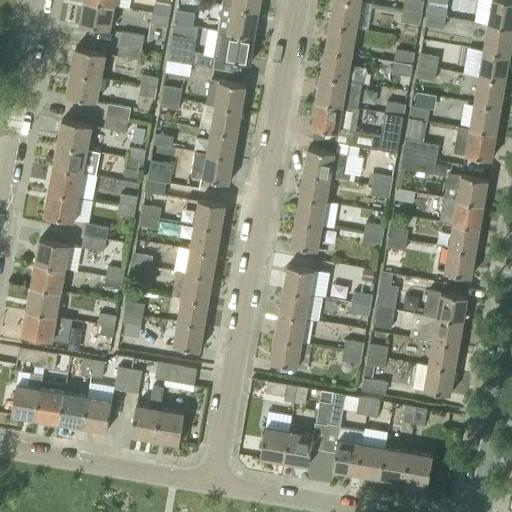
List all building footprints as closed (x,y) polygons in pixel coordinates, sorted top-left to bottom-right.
[(115,5),(87,0),(84,0),(80,23),(111,29),(115,5)] [(261,0),(223,0),(223,3),(259,10),(261,0)] [(361,0),(358,0),(334,0),(330,22),(357,27),(361,0)] [(404,0),(404,8),(422,11),(423,0),(404,0)] [(432,0),(429,0),(427,12),(446,15),(448,3),(432,0)] [(492,0),(488,23),(511,27),(511,0),(509,0),(492,0)] [(156,2),(154,12),(170,15),(172,4),(156,2)] [(259,10),(223,3),(219,30),(255,36),(259,10)] [(422,11),(404,8),(403,11),(402,20),(420,23),(422,11)] [(177,9),(175,22),(193,25),(195,12),(177,9)] [(170,15),(154,12),(152,22),(168,25),(170,15)] [(446,15),(427,12),(425,24),(444,27),(446,15)] [(198,25),(193,25),(175,22),(168,58),(214,66),(215,56),(250,62),(255,36),(219,30),(214,56),(194,50),(198,25)] [(357,27),(330,22),(326,48),(352,53),(357,27)] [(511,44),(511,27),(488,23),(484,49),(510,54),(511,44)] [(122,30),(120,42),(142,46),(145,35),(122,30)] [(142,46),(120,42),(118,54),(140,58),(142,46)] [(71,70),(102,76),(106,52),(76,47),(71,70)] [(352,53),(326,48),(321,75),(362,82),(364,82),(367,65),(351,62),(352,53)] [(396,48),(394,60),(413,63),(416,51),(396,48)] [(510,54),(484,49),(479,76),(506,80),(510,54)] [(421,51),(419,64),(437,67),(440,55),(421,51)] [(413,63),(394,60),(392,73),(411,76),(413,63)] [(437,67),(419,64),(416,76),(435,79),(437,67)] [(102,76),(71,70),(66,95),(97,101),(102,76)] [(142,73),(140,84),(157,87),(159,76),(142,73)] [(362,82),(321,75),(316,101),(357,108),(362,82)] [(506,80),(479,76),(475,102),(501,106),(506,80)] [(206,102),(215,104),(242,109),(246,84),(210,78),(206,102)] [(157,87),(140,84),(139,94),(156,97),(157,87)] [(162,94),(180,97),(182,87),(164,84),(162,94)] [(180,97),(162,94),(160,105),(178,108),(180,97)] [(386,112),(404,115),(406,103),(387,100),(386,112)] [(359,108),(357,108),(316,101),(312,127),(338,132),(338,131),(354,133),(352,143),(398,151),(404,115),(386,112),(382,135),(356,130),(359,108)] [(109,102),(107,114),(129,118),(131,106),(109,102)] [(501,106),(475,102),(470,128),(497,133),(501,106)] [(409,116),(423,118),(428,119),(431,107),(411,103),(409,116)] [(242,109),(215,104),(211,128),(238,133),(242,109)] [(129,118),(107,114),(104,126),(126,130),(129,118)] [(423,118),(409,116),(403,152),(437,158),(439,143),(419,140),(423,118)] [(58,142),(88,148),(92,124),(62,119),(58,142)] [(497,133),(470,128),(459,126),(454,152),(492,159),(497,133)] [(238,133),(211,128),(207,152),(234,157),(238,133)] [(154,142),(172,146),(174,135),(156,132),(154,142)] [(53,166),(84,171),(97,174),(102,150),(88,148),(58,142),(53,166)] [(130,145),(128,156),(144,158),(146,148),(130,145)] [(304,172),(331,176),(349,180),(350,172),(345,171),(348,154),(309,147),(304,172)] [(234,157),(207,152),(196,150),(192,175),(203,176),(202,177),(229,182),(234,157)] [(437,158),(403,152),(401,166),(435,172),(437,158)] [(144,158),(128,156),(126,166),(137,168),(142,169),(144,158)] [(148,175),(167,178),(170,162),(151,159),(148,175)] [(49,190),(79,195),(84,171),(53,166),(49,190)] [(136,176),(137,168),(126,166),(125,166),(124,174),(136,176)] [(331,176),(304,172),(300,196),(326,201),(331,176)] [(373,183),(391,186),(393,176),(374,172),(373,183)] [(445,196),(484,203),(489,179),(449,172),(445,196)] [(167,178),(148,175),(146,191),(165,194),(167,178)] [(391,186),(373,183),(371,194),(390,197),(391,186)] [(414,201),(416,191),(397,188),(395,198),(414,201)] [(79,195),(49,190),(44,214),(74,220),(79,195)] [(121,192),(120,202),(136,205),(138,195),(121,192)] [(326,201),(300,196),(296,220),(322,225),(326,201)] [(484,203),(445,196),(441,220),(453,222),(480,227),(484,203)] [(195,223),(221,228),(226,204),(199,199),(195,223)] [(136,205),(120,202),(118,213),(134,216),(136,205)] [(143,203),(141,213),(160,217),(162,206),(143,203)] [(160,217),(141,213),(139,224),(158,227),(160,217)] [(322,225),(296,220),(292,245),(318,249),(322,225)] [(366,220),(364,231),(383,234),(385,223),(366,220)] [(86,221),(84,233),(106,238),(109,226),(86,221)] [(480,227),(453,222),(449,247),(476,251),(480,227)] [(190,247),(217,252),(221,228),(195,223),(190,247)] [(388,235),(408,239),(410,228),(390,224),(388,235)] [(383,234),(364,231),(363,242),(381,245),(383,234)] [(106,238),(84,233),(82,245),(104,249),(106,238)] [(322,248),(335,254),(341,240),(328,234),(322,248)] [(406,249),(408,239),(388,235),(386,246),(406,249)] [(36,260),(66,266),(70,243),(40,238),(36,260)] [(179,270),(213,276),(217,252),(190,247),(183,246),(179,270)] [(476,251),(449,247),(445,271),(472,276),(476,251)] [(134,251),(133,262),(151,265),(153,254),(134,251)] [(66,266),(36,260),(31,285),(61,291),(73,293),(78,271),(65,269),(66,266)] [(151,265),(133,262),(131,272),(150,275),(151,265)] [(109,264),(107,274),(124,277),(125,267),(109,264)] [(311,293),(315,269),(313,269),(288,264),(284,289),(311,293)] [(373,281),(375,269),(363,267),(361,278),(373,281)] [(174,294),(182,296),(209,300),(213,276),(179,270),(174,294)] [(376,305),(395,308),(401,273),(382,270),(376,305)] [(124,277),(107,274),(105,285),(122,288),(124,277)] [(61,291),(31,285),(27,309),(57,315),(61,291)] [(311,293),(284,289),(280,313),(306,318),(311,293)] [(425,313),(464,320),(468,296),(429,289),(425,313)] [(353,300),(372,303),(373,293),(354,290),(353,300)] [(178,320),(204,325),(209,300),(182,296),(178,320)] [(126,299),(124,310),(143,313),(145,302),(126,299)] [(372,303),(353,300),(351,311),(370,314),(372,303)] [(395,308),(376,305),(373,324),(391,327),(395,308)] [(71,317),(57,315),(27,309),(22,333),(67,342),(71,317)] [(143,313),(124,310),(122,320),(125,321),(123,334),(139,336),(143,313)] [(101,311),(99,322),(115,325),(117,314),(101,311)] [(464,320),(425,313),(414,311),(410,335),(433,339),(460,344),(464,320)] [(306,318),(280,313),(275,337),(302,342),(306,318)] [(200,349),(204,325),(178,320),(173,344),(200,349)] [(115,325),(99,322),(97,332),(113,335),(115,325)] [(312,344),(302,342),(275,337),(271,362),(308,368),(312,344)] [(346,338),(344,349),(362,352),(364,341),(346,338)] [(460,344),(433,339),(429,363),(455,368),(460,344)] [(368,353),(387,356),(389,345),(370,342),(368,353)] [(44,366),(47,350),(20,345),(20,346),(18,358),(35,361),(34,365),(44,366)] [(362,352),(344,349),(342,359),(361,362),(362,352)] [(47,350),(44,366),(55,368),(58,352),(47,350)] [(385,366),(387,356),(368,353),(366,363),(375,365),(385,366)] [(92,375),(95,358),(84,356),(82,373),(81,377),(89,378),(90,374),(92,375)] [(105,360),(95,358),(92,375),(102,376),(105,360)] [(155,378),(164,379),(167,363),(158,361),(155,378)] [(455,368),(429,363),(417,361),(413,386),(451,393),(455,368)] [(167,363),(164,379),(194,384),(197,368),(167,363)] [(372,378),(375,365),(366,363),(362,388),(385,393),(388,381),(372,378)] [(126,390),(130,367),(119,365),(115,388),(126,390)] [(142,369),(130,367),(126,390),(138,392),(142,369)] [(35,417),(41,387),(43,373),(32,371),(29,385),(17,383),(11,413),(35,417)] [(295,401),(298,385),(268,380),(266,391),(285,395),(284,399),(295,401)] [(308,387),(298,385),(295,401),(306,403),(308,387)] [(59,421),(65,391),(41,387),(35,417),(59,421)] [(334,391),(322,389),(317,421),(318,421),(328,423),(334,391)] [(83,425),(89,395),(65,391),(59,421),(83,425)] [(340,425),(346,393),(334,391),(328,423),(340,425)] [(89,395),(83,425),(107,429),(112,399),(89,395)] [(357,412),(367,414),(370,397),(359,395),(357,412)] [(370,397),(367,414),(377,415),(380,399),(370,397)] [(154,437),(160,407),(136,403),(131,433),(154,437)] [(403,420),(413,422),(416,405),(406,404),(403,420)] [(416,405),(413,422),(424,424),(427,407),(416,405)] [(160,407),(154,437),(179,442),(185,411),(160,407)] [(324,450),(328,423),(318,421),(315,434),(290,430),(285,460),(309,464),(312,448),(324,450)] [(339,438),(340,425),(328,423),(324,450),(336,452),(333,468),(357,473),(362,442),(339,438)] [(182,425),(180,437),(187,438),(189,427),(182,425)] [(261,456),(285,460),(290,430),(266,425),(261,456)] [(362,442),(357,473),(381,476),(386,446),(362,442)] [(386,446),(381,476),(405,481),(410,450),(386,446)] [(410,450),(405,481),(428,485),(434,454),(410,450)]
